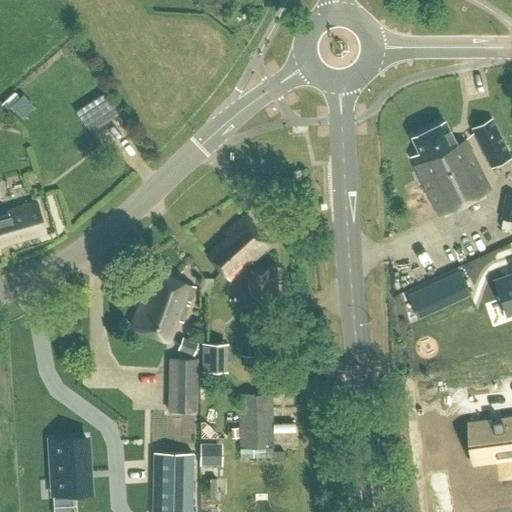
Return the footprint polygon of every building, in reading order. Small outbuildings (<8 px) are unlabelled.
[(511,157),(492,118),(470,128),(489,167),(511,157)] [(456,143),(445,121),(412,138),(420,155),(415,164),(440,215),(491,189),(465,139),(456,143)] [(0,245),(47,231),(38,203),(0,215),(0,252),(1,252),(0,249),(0,245)] [(252,224),(246,218),(224,236),(224,239),(206,254),(225,277),(250,256),(251,258),(268,244),(258,232),(254,237),(247,228),(252,224)] [(240,292),(242,309),(278,307),(275,264),(245,266),(246,277),(249,277),(250,291),(240,292)] [(195,286),(149,267),(134,302),(141,305),(132,326),(166,340),(175,318),(181,321),(195,286)] [(459,271),(406,295),(416,317),(469,293),(459,271)] [(511,274),(494,281),(505,315),(511,312),(511,274)] [(271,315),(240,314),(239,353),(271,354),(271,315)] [(197,342),(181,336),(177,350),(192,355),(197,342)] [(225,342),(199,342),(199,370),(225,370),(225,342)] [(153,394),(150,511),(194,511),(196,356),(175,356),(174,394),(153,394)] [(272,447),(271,393),(238,394),(239,448),(272,447)] [(511,419),(468,425),(473,461),(511,455),(511,419)] [(85,433),(49,435),(52,491),(88,489),(85,433)] [(212,444),(197,444),(197,466),(212,466),(212,444)] [(511,511),(511,499),(499,504),(501,511),(511,511)]
